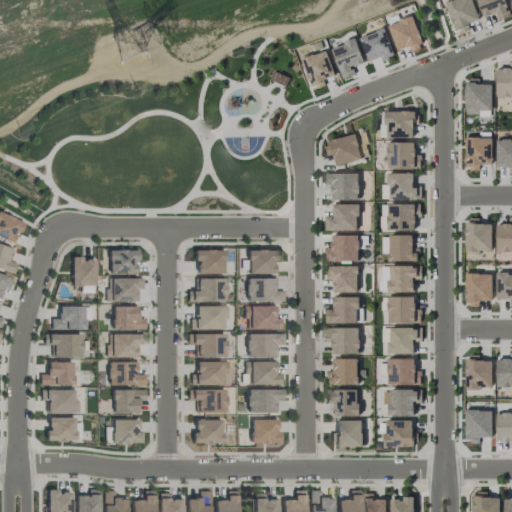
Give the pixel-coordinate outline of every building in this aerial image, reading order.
[(446,0),(445,0),(452,28),(478,22),(472,0),(446,0)] [(476,0),(482,17),(495,13),(497,20),(510,15),(504,0),(476,0)] [(397,50),(409,46),(410,49),(423,45),(412,14),(387,23),(397,50)] [(366,59),(379,55),(381,60),(393,57),(384,28),(359,36),(366,59)] [(342,79),(354,74),(351,67),(363,62),(354,39),(330,48),(342,79)] [(300,58),(310,85),(335,76),(325,49),(300,58)] [(511,62),(508,62),(508,68),(496,68),(496,96),(511,95),(511,62)] [(269,80),(285,86),(288,77),(272,71),(269,80)] [(479,79),(464,80),(465,113),(492,112),(491,83),(479,84),(479,79)] [(385,137),(413,137),(413,110),(385,111),(385,137)] [(362,159),(354,133),(327,140),(335,167),(362,159)] [(491,136),(465,136),(466,170),(479,170),(479,164),(491,164),(491,136)] [(511,139),(496,139),(495,167),(508,167),(508,173),(511,172),(511,139)] [(414,142),(386,142),(386,169),(414,168),(414,142)] [(331,199),(358,199),(358,173),(324,173),(324,187),(330,187),(331,199)] [(387,198),(416,198),(416,187),(412,187),(412,173),(388,173),(387,198)] [(357,230),(357,204),(332,203),(331,216),(325,216),(324,230),(357,230)] [(414,204),(387,203),(387,230),(414,230),(414,204)] [(0,239),(11,244),(20,222),(0,213),(0,239)] [(496,224),(496,251),(511,251),(511,217),(507,218),(507,223),(496,224)] [(491,224),(477,223),(477,219),(465,219),(464,251),(491,252),(491,224)] [(358,261),(358,234),(331,235),(331,247),(325,247),(325,261),(358,261)] [(416,261),(416,247),(412,247),(412,234),(389,234),(389,260),(416,261)] [(106,273),(134,273),(134,250),(106,249),(106,273)] [(221,273),(221,249),(193,250),(193,274),(221,273)] [(272,274),(272,260),(274,260),(274,250),(245,250),(245,274),(272,274)] [(92,259),(79,259),(79,256),(69,256),(68,286),(92,286),(92,259)] [(332,291),(356,292),(357,266),(326,265),(326,280),(332,280),(332,291)] [(412,292),(412,277),(417,277),(417,266),(381,265),(381,279),(387,279),(387,291),(412,292)] [(491,300),(492,273),(465,272),(464,304),(479,305),(479,300),(491,300)] [(511,273),(496,273),(495,299),(508,300),(508,306),(511,306),(511,273)] [(277,301),(277,290),(272,290),(272,277),(241,278),(241,302),(277,301)] [(136,301),(137,278),(104,278),(104,301),(136,301)] [(222,302),(223,278),(193,278),(192,291),(185,291),(185,301),(222,302)] [(357,296),(332,296),(331,308),(325,308),(324,323),(357,323),(357,296)] [(219,329),(220,306),(192,305),(192,318),(188,318),(188,329),(219,329)] [(273,305),(243,306),(243,329),(274,329),(273,305)] [(82,306),(56,306),(56,318),(49,318),(49,329),(82,330),(82,306)] [(135,306),(109,306),(109,329),(142,329),(142,321),(135,321),(135,306)] [(358,354),(359,327),(325,327),(325,341),(331,341),(331,353),(358,354)] [(388,328),(389,354),(413,353),(413,339),(417,339),(417,327),(388,328)] [(41,345),(48,345),(48,356),(79,357),(79,334),(42,333),(41,345)] [(134,358),(135,334),(105,333),(104,357),(134,358)] [(223,334),(185,333),(185,344),(193,345),(193,356),(222,357),(223,334)] [(277,333),(244,334),(244,356),(272,356),(272,344),(277,344),(277,333)] [(511,386),(511,352),(508,353),(508,359),(496,359),(496,386),(511,386)] [(492,360),(478,360),(478,355),(466,354),(465,388),(491,389),(492,360)] [(357,385),(357,359),(331,358),(331,370),(327,369),(327,384),(357,385)] [(414,385),(414,358),(386,358),(386,363),(379,363),(379,373),(387,373),(386,384),(414,385)] [(70,385),(70,361),(44,362),(45,374),(37,374),(37,385),(70,385)] [(274,384),(273,361),(241,361),(242,373),(245,373),(245,385),(274,384)] [(188,385),(219,385),(220,362),(193,362),(193,374),(188,374),(188,385)] [(135,413),(135,398),(142,399),(142,390),(110,389),(110,412),(135,413)] [(193,413),(223,412),(222,389),(186,390),(186,400),(193,400),(193,413)] [(277,389),(244,389),(244,413),(272,412),(272,399),(277,399),(277,389)] [(357,416),(357,390),(324,389),(324,403),(332,403),(331,415),(357,416)] [(44,413),(70,412),(70,390),(39,390),(39,401),(44,401),(44,413)] [(387,415),(414,415),(415,390),(382,390),(382,403),(387,403),(387,415)] [(491,409),(464,409),(465,441),(478,441),(478,437),(492,437),(491,409)] [(511,412),(496,412),(496,440),(511,441),(511,446),(511,445),(511,412)] [(44,441),(72,441),(73,417),(45,417),(44,441)] [(137,443),(137,420),(109,419),(109,443),(137,443)] [(219,419),(190,420),(191,443),(219,443),(219,419)] [(276,443),(275,419),(248,419),(248,443),(276,443)] [(412,419),(384,420),(385,447),(413,446),(412,419)] [(362,420),(334,420),(334,433),(329,433),(329,446),(361,446),(362,420)] [(68,511),(68,491),(45,490),(45,511),(68,511)] [(73,494),(72,511),(96,511),(96,490),(85,490),(85,494),(73,494)] [(123,511),(124,498),(111,498),(112,491),(101,490),(100,511),(123,511)] [(302,511),(302,490),(292,490),(292,498),(279,498),(279,511),(302,511)] [(329,511),(329,497),(318,498),(317,490),(307,490),(307,511),(329,511)] [(357,511),(357,490),(347,490),(347,497),(334,498),(334,511),(357,511)] [(151,511),(152,491),(141,491),(141,499),(128,499),(128,511),(151,511)] [(183,498),(183,511),(206,511),(206,491),(196,491),(196,498),(183,498)] [(234,511),(234,491),(224,491),(224,498),(211,498),(211,511),(234,511)] [(498,511),(499,497),(486,497),(486,492),(473,492),(472,511),(498,511)] [(179,511),(180,499),(167,499),(167,493),(157,493),(156,511),(179,511)] [(274,511),(274,499),(262,499),(262,493),(251,493),(251,511),(274,511)] [(385,511),(385,498),(373,499),(373,493),(362,493),(362,511),(385,511)] [(389,511),(412,511),(413,496),(402,496),(402,499),(390,499),(389,511)] [(511,511),(511,497),(503,498),(503,511),(511,511)]
